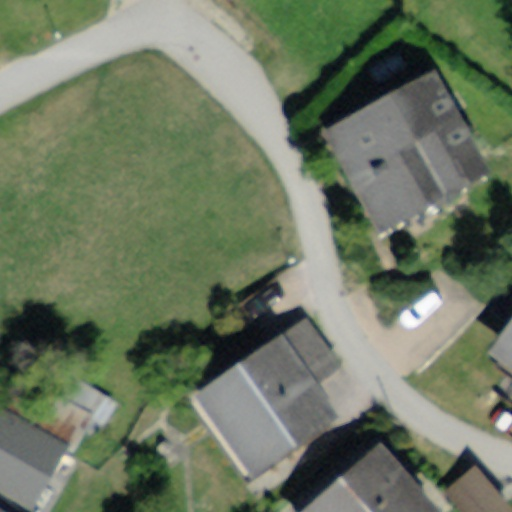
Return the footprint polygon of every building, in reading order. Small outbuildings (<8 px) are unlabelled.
[(426,74),(314,137),(374,244),(486,181),(426,74)] [(511,316),(481,356),(511,380),(511,316)] [(336,426),(277,339),(184,402),(243,489),(336,426)] [(4,407),(0,413),(0,483),(33,504),(69,447),(4,407)] [(434,511),(376,451),(311,511),(434,511)]
